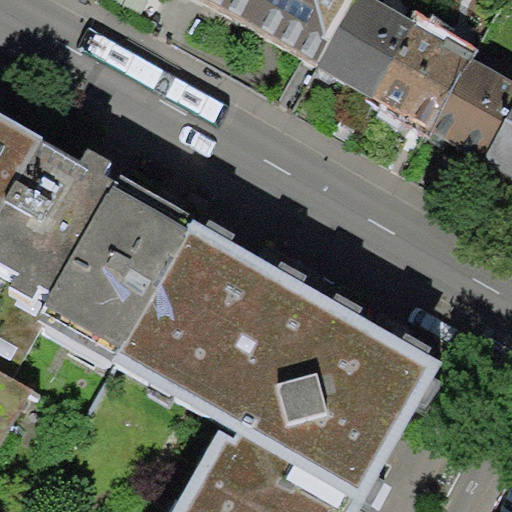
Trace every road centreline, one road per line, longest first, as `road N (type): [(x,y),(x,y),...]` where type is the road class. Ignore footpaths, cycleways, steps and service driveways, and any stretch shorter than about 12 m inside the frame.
road 1 (secondary): [(511,303),(0,13)]
road 2 (residential): [(511,407),(452,511)]
